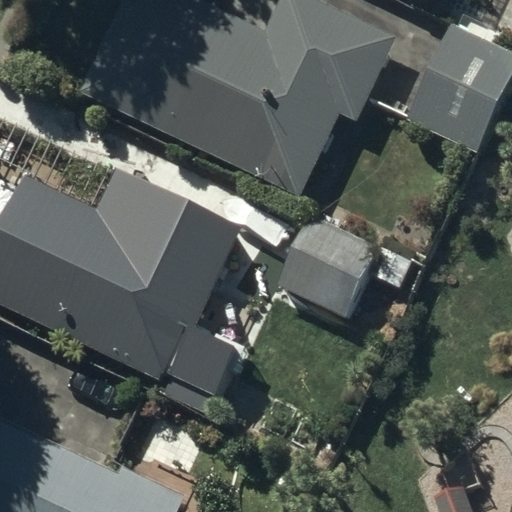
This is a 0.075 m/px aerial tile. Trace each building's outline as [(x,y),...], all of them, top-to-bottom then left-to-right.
[(286,0),(273,29),(207,0),(128,0),(87,91),(309,191),(345,112),(362,120),(400,38),(316,0),(286,0)] [(511,76),(511,45),(457,20),(413,115),(480,146),(511,76)] [(105,210),(28,177),(0,241),(0,299),(180,378),(248,222),(123,168),(105,210)] [(316,211),(282,284),(381,329),(415,257),(316,211)] [(19,511),(55,433),(0,408),(0,511),(19,511)] [(184,511),(192,495),(55,433),(19,511),(184,511)]
